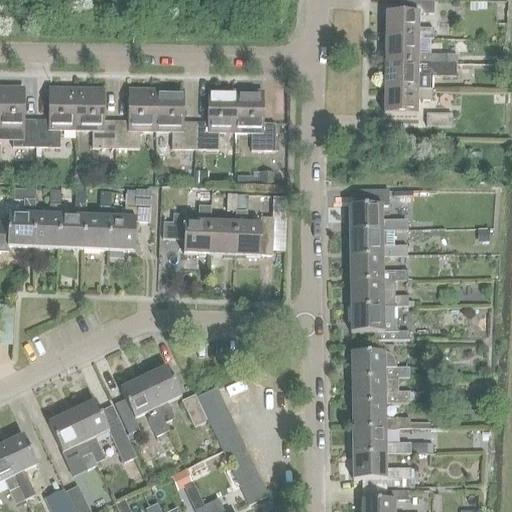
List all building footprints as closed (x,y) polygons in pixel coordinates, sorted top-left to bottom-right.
[(384,15),(384,41),(417,42),(417,40),(432,41),(432,30),(417,30),(417,15),(433,15),(433,3),(399,2),(398,15),(384,15)] [(417,42),(384,41),(383,66),(445,67),(445,57),(416,56),(417,42)] [(383,66),(383,92),(415,92),(415,91),(431,91),(431,80),(455,80),(455,68),(445,67),(383,66)] [(0,89),(0,144),(11,145),(11,150),(34,150),(34,122),(21,122),(22,94),(6,94),(6,90),(0,89)] [(34,122),(34,150),(57,151),(57,134),(74,134),(75,90),(64,90),(64,95),(48,95),(47,123),(34,122)] [(75,90),(74,134),(90,134),(90,151),(113,152),(114,123),(100,123),(101,96),(85,95),(85,91),(75,90)] [(415,92),(383,92),(382,116),(415,117),(415,102),(431,102),(431,91),(415,91),(415,92)] [(114,123),(113,152),(138,153),(138,135),(154,135),(154,92),(144,92),(144,97),(128,96),(127,123),(114,123)] [(194,153),(194,124),(179,124),(180,97),(165,97),(165,92),(154,92),(154,135),(170,136),(170,152),(194,153)] [(208,125),(194,124),(194,153),(218,153),(218,136),(233,136),(233,94),(223,93),(223,97),(208,97),(208,125)] [(233,94),(233,136),(250,137),(250,154),(273,155),(274,125),(261,125),(262,98),(244,98),(244,94),(233,94)] [(426,116),(425,128),(452,129),(453,116),(426,116)] [(208,174),(196,173),(195,186),(207,187),(208,174)] [(273,176),(260,175),(259,187),(273,188),(273,176)] [(251,179),(237,179),(237,188),(251,188),(251,179)] [(23,218),(33,218),(34,194),(13,193),(13,205),(23,205),(23,218)] [(346,234),(392,233),(405,232),(405,223),(380,223),(380,208),(386,208),(386,193),(355,193),(355,209),(346,209),(346,234)] [(49,219),(59,219),(60,195),(50,195),(49,219)] [(74,220),(83,220),(85,220),(86,196),(74,196),(74,220)] [(98,221),(109,221),(110,197),(99,196),(98,221)] [(234,214),(234,198),(225,197),(224,214),(234,214)] [(124,222),(134,222),(134,225),(148,226),(149,199),(125,198),(124,222)] [(248,198),(236,198),(236,212),(247,212),(248,198)] [(207,225),(208,225),(209,210),(197,209),(196,225),(184,224),(184,218),(170,218),(170,225),(163,225),(162,242),(182,242),(182,257),(207,258),(207,225)] [(233,226),(232,258),(260,259),(260,258),(271,258),(272,221),(259,220),(258,227),(244,226),(245,214),(234,214),(233,226)] [(32,251),(33,218),(23,218),(8,217),(7,233),(0,232),(0,255),(7,256),(8,250),(32,251)] [(58,252),(59,219),(49,219),(33,218),(32,251),(58,252)] [(83,220),(74,220),(59,219),(58,252),(82,253),(83,220)] [(412,220),(412,232),(428,231),(428,219),(412,220)] [(107,254),(109,221),(98,221),(85,220),(83,220),(82,253),(107,254)] [(133,255),(134,225),(134,222),(124,222),(109,221),(107,254),(133,255)] [(232,258),(233,226),(208,225),(207,225),(207,258),(232,258)] [(392,247),(392,233),(346,234),(347,259),(381,258),(405,257),(405,247),(392,247)] [(381,258),(347,259),(347,285),(382,284),(382,282),(405,281),(405,272),(382,272),(381,258)] [(382,284),(347,285),(348,309),(382,308),(395,308),(406,308),(406,297),(394,297),(394,284),(382,284)] [(348,336),(372,335),(372,341),(374,343),(407,343),(407,334),(395,334),(395,308),(382,308),(348,309),(348,336)] [(2,346),(14,346),(14,311),(2,311),(2,346)] [(386,355),(383,355),(349,355),(349,380),(394,380),(408,380),(407,370),(394,370),(394,367),(391,360),(389,357),(386,355)] [(143,381),(165,427),(172,424),(173,420),(167,407),(180,400),(166,370),(143,381)] [(394,380),(349,380),(350,405),(384,405),(407,405),(407,394),(394,394),(394,380)] [(165,427),(143,381),(119,393),(124,402),(113,407),(127,437),(137,432),(133,423),(148,416),(150,422),(147,423),(156,442),(169,436),(165,427)] [(195,399),(201,411),(220,401),(215,390),(195,399)] [(201,411),(195,399),(195,398),(181,404),(193,430),(207,423),(206,421),(201,411)] [(201,411),(206,421),(226,412),(220,401),(201,411)] [(71,415),(96,467),(105,462),(100,451),(95,440),(108,434),(123,466),(135,460),(115,418),(104,423),(95,403),(71,415)] [(350,431),(384,430),(408,430),(408,426),(407,420),(384,420),(384,405),(350,405),(350,431)] [(226,412),(206,421),(207,423),(211,432),(231,423),(226,412)] [(96,467),(71,415),(49,425),(63,455),(76,449),(88,473),(97,468),(96,467)] [(231,423),(211,432),(216,443),(236,433),(231,423)] [(384,430),(350,431),(350,455),(384,455),(408,455),(407,444),(384,445),(384,430)] [(236,433),(216,443),(222,454),(241,445),(236,433)] [(23,438),(0,448),(0,451),(13,479),(24,503),(35,497),(24,474),(37,468),(23,438)] [(241,445),(222,454),(227,465),(246,455),(241,445)] [(24,503),(18,489),(13,479),(0,451),(0,510),(1,510),(0,508),(0,484),(4,483),(15,507),(24,503)] [(251,466),(246,455),(227,465),(232,476),(251,466)] [(384,455),(350,455),(351,481),(408,481),(408,469),(385,470),(384,455)] [(251,466),(232,476),(237,486),(257,477),(251,466)] [(185,472),(170,479),(175,488),(190,481),(185,472)] [(242,498),(262,488),(257,477),(237,486),(242,498)] [(88,511),(77,488),(64,494),(72,511),(88,511)] [(267,499),(262,488),(242,498),(247,508),(267,499)] [(63,491),(45,499),(50,511),(72,511),(64,494),(63,491)] [(360,502),(360,511),(393,511),(393,503),(407,503),(407,493),(384,493),(384,502),(360,502)] [(129,511),(125,502),(115,507),(116,511),(129,511)]
